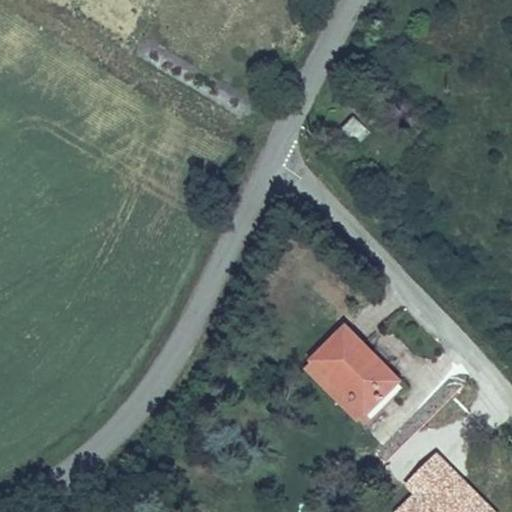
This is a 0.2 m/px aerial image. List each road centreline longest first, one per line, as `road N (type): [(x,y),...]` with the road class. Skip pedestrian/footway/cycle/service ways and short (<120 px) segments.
road 1 (tertiary): [(272,153),(164,370),(63,474),(0,509)]
road 2 (residential): [(272,153),(485,352),(511,389)]
road 3 (tertiary): [(353,0),(272,153)]
